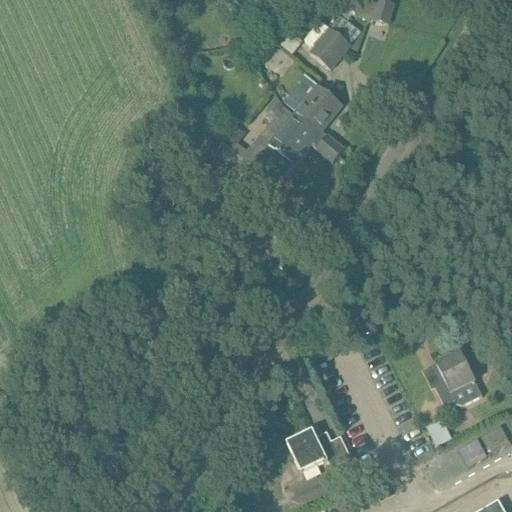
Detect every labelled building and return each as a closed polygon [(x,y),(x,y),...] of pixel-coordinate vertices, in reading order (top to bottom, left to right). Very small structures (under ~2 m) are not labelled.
[(380,3),(373,24),(389,28),(395,7),(380,3)] [(351,49),(331,32),(321,24),(304,44),(314,52),(310,57),(331,74),(351,49)] [(318,89),(294,119),(310,132),(303,141),(311,148),(316,152),(334,167),(345,153),(322,135),(343,109),(318,89)] [(311,148),(316,152),(311,148),(303,141),(310,132),(294,119),(257,163),(267,171),(282,183),(311,148)] [(234,151),(246,137),(231,125),(220,139),(234,151)] [(242,181),(252,169),(230,151),(220,163),(242,181)] [(446,413),(457,407),(463,410),(482,400),(461,356),(437,367),(446,386),(436,391),(446,413)] [(451,442),(446,428),(432,434),(436,447),(451,442)] [(331,472),(342,466),(327,436),(317,441),(313,434),(287,447),(302,476),(325,465),(326,467),(328,466),(331,472)] [(458,454),(468,471),(487,460),(478,443),(458,454)]
